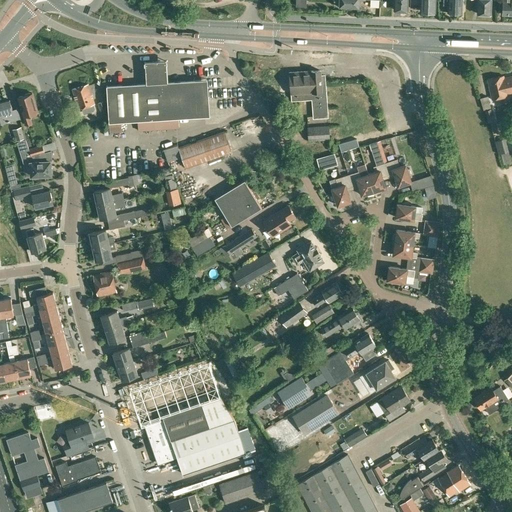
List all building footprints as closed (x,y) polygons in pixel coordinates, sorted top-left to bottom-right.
[(359,0),(340,0),(338,0),(338,6),(340,6),(340,7),(359,8),(359,0)] [(394,0),(394,10),(408,10),(408,0),(394,0)] [(435,0),(420,0),(421,11),(435,11),(435,0)] [(443,0),(443,5),(448,5),(448,12),(462,13),(462,0),(443,0)] [(477,0),(477,14),(491,14),(491,0),(477,0)] [(511,0),(505,0),(506,0),(504,0),(503,0),(503,15),(511,15),(511,0)] [(167,57),(146,58),(148,80),(168,79),(167,57)] [(331,73),(318,72),(317,80),(316,79),(314,79),(314,90),(315,90),(314,97),(321,97),(320,104),(331,104),(332,82),(331,82),(331,73)] [(511,92),(511,76),(505,78),(504,75),(488,79),(492,99),(508,96),(508,93),(511,92)] [(110,123),(178,118),(211,116),(208,79),(107,85),(110,123)] [(92,98),(92,95),(88,84),(72,89),(79,109),(95,104),(93,98),(92,98)] [(31,94),(31,93),(29,93),(25,94),(25,95),(25,96),(19,97),(25,116),(24,117),(27,125),(33,123),(31,116),(34,116),(33,114),(39,112),(33,93),(31,94)] [(0,123),(6,122),(3,114),(14,110),(11,100),(0,103),(0,123)] [(101,113),(105,112),(107,111),(104,102),(98,104),(101,113)] [(493,115),(491,109),(485,110),(488,123),(490,122),(493,133),(498,132),(495,121),(496,121),(494,114),(493,115)] [(308,141),(330,140),(329,125),(307,127),(308,141)] [(16,141),(24,139),(21,127),(13,129),(16,141)] [(233,151),(226,130),(179,147),(179,148),(177,145),(164,150),(168,162),(182,157),(186,168),(233,151)] [(506,138),(495,141),(498,154),(501,154),(508,152),(509,151),(506,138)] [(359,146),(357,139),(339,144),(341,151),(359,146)] [(20,142),(17,143),(23,163),(31,162),(32,174),(32,176),(52,175),(51,161),(45,161),(45,153),(32,156),(30,149),(29,146),(27,140),(20,142)] [(42,145),(30,149),(32,156),(45,153),(42,145)] [(354,155),(361,153),(359,147),(352,149),(354,155)] [(319,169),(338,164),(335,153),(316,158),(319,169)] [(384,163),(389,175),(394,173),(399,186),(411,182),(410,177),(412,176),(410,168),(407,169),(406,164),(400,166),(398,159),(384,163)] [(383,177),(389,175),(384,163),(374,166),(375,172),(368,174),(375,194),(376,193),(382,190),(382,189),(386,187),(383,177)] [(375,194),(368,174),(365,164),(358,166),(359,171),(349,174),(353,187),(359,185),(362,195),(366,194),(367,195),(373,194),(375,194)] [(347,189),(353,187),(349,174),(336,179),(338,186),(332,188),(334,193),(332,194),(334,202),(337,201),(338,206),(351,201),(347,189)] [(133,182),(132,177),(128,178),(128,177),(102,183),(104,189),(95,191),(98,205),(125,199),(124,192),(113,195),(112,188),(129,184),(129,183),(133,182)] [(21,188),(21,187),(20,183),(19,179),(9,181),(10,186),(11,190),(21,188)] [(232,225),(262,207),(245,179),(215,198),(232,225)] [(21,188),(11,190),(17,212),(22,211),(19,199),(32,196),(29,185),(21,187),(21,188)] [(37,207),(54,203),(51,191),(34,195),(37,207)] [(118,214),(116,207),(127,205),(125,199),(98,205),(101,218),(107,217),(108,223),(124,219),(137,217),(137,216),(144,214),(143,209),(118,214)] [(434,201),(436,212),(443,210),(441,199),(434,201)] [(411,205),(411,203),(403,202),(403,204),(398,204),(396,217),(422,221),(423,213),(415,212),(416,206),(411,205)] [(273,237),(291,225),(288,221),(295,217),(288,205),(263,221),(273,237)] [(173,216),(186,213),(185,206),(172,209),(173,216)] [(21,229),(36,225),(34,217),(19,221),(21,229)] [(125,226),(124,220),(124,219),(108,223),(110,229),(125,226)] [(439,229),(440,221),(425,219),(424,227),(439,229)] [(46,237),(57,233),(56,227),(44,231),(45,233),(43,234),(42,232),(36,234),(34,228),(27,230),(29,236),(28,236),(33,251),(47,247),(45,239),(46,239),(46,237)] [(437,237),(439,229),(424,227),(423,234),(437,237)] [(0,236),(9,234),(7,228),(0,229),(0,236)] [(230,254),(240,247),(257,236),(252,228),(222,247),(225,252),(228,251),(230,254)] [(94,246),(115,241),(114,236),(109,237),(107,229),(91,233),(94,246)] [(420,238),(420,233),(397,230),(396,234),(395,234),(393,240),(393,242),(413,245),(414,237),(420,238)] [(204,239),(200,232),(188,240),(197,256),(215,245),(210,236),(204,239)] [(435,238),(433,254),(438,255),(441,239),(435,238)] [(115,241),(94,246),(97,260),(113,256),(111,248),(115,248),(114,242),(115,242),(115,241)] [(316,248),(312,241),(298,250),(299,252),(292,256),(297,264),(304,260),(310,270),(324,261),(320,254),(317,248),(316,248)] [(412,252),(413,245),(393,242),(393,243),(392,250),(394,250),(393,254),(417,258),(417,253),(412,252)] [(140,257),(139,251),(131,253),(131,252),(115,255),(117,262),(132,258),(140,257)] [(241,285),(256,276),(275,265),(268,253),(233,273),(241,285)] [(434,266),(435,258),(420,256),(419,264),(434,266)] [(119,274),(146,268),(144,257),(116,263),(119,274)] [(433,274),(434,266),(419,264),(418,272),(433,274)] [(414,277),(415,270),(389,266),(388,280),(392,280),(392,283),(400,284),(401,282),(406,282),(406,276),(414,277)] [(99,295),(117,290),(113,271),(95,275),(99,295)] [(308,290),(297,273),(276,286),(281,294),(288,290),(294,299),(308,290)] [(343,286),(340,281),(337,283),(336,281),(322,290),(324,292),(313,299),(317,306),(328,299),(330,301),(343,293),(340,288),(343,286)] [(23,301),(24,308),(25,313),(57,304),(54,292),(47,294),(45,286),(29,291),(30,296),(37,294),(38,296),(40,303),(32,305),(32,306),(31,306),(29,299),(23,301)] [(12,298),(0,299),(0,304),(4,331),(5,338),(9,337),(7,321),(6,316),(14,315),(12,298)] [(104,302),(105,310),(117,308),(116,301),(104,302)] [(123,311),(139,307),(137,301),(122,304),(123,311)] [(286,327),(308,312),(300,301),(278,316),(286,327)] [(57,304),(25,313),(26,317),(35,315),(42,313),(44,320),(60,316),(57,304)] [(353,327),(364,320),(359,313),(356,312),(352,307),(339,315),(320,327),(326,337),(345,325),(346,328),(352,324),(353,327)] [(107,328),(122,324),(118,310),(102,315),(107,328)] [(47,332),(63,328),(60,316),(44,320),(47,332)] [(111,342),(126,337),(122,324),(107,328),(111,342)] [(51,344),(66,340),(63,328),(47,332),(51,344)] [(131,341),(146,336),(144,331),(129,335),(131,341)] [(157,340),(167,337),(165,331),(155,334),(146,337),(146,336),(131,341),(133,347),(157,340)] [(376,353),(373,347),(376,345),(368,333),(355,341),(355,342),(345,348),(341,350),(346,359),(350,356),(351,357),(361,350),(366,359),(376,353)] [(19,376),(13,346),(12,346),(10,340),(6,341),(10,361),(4,363),(7,379),(19,376)] [(66,340),(51,344),(54,356),(70,352),(66,340)] [(322,358),(336,349),(331,340),(316,348),(322,358)] [(119,366),(134,361),(130,347),(114,352),(119,366)] [(345,359),(346,359),(341,350),(317,365),(322,372),(306,383),(301,376),(277,391),(288,409),(313,394),(310,390),(327,380),(331,387),(353,372),(345,359)] [(54,356),(47,358),(48,363),(55,361),(57,369),(73,364),(70,352),(54,356)] [(20,359),(16,360),(19,376),(32,373),(31,367),(28,357),(20,359)] [(394,367),(389,359),(386,361),(386,360),(361,376),(371,391),(395,376),(391,369),(394,367)] [(123,379),(138,374),(134,361),(119,366),(123,379)] [(143,378),(158,373),(156,367),(141,372),(143,378)] [(162,414),(200,401),(189,370),(174,375),(176,382),(142,394),(148,412),(150,411),(153,419),(162,416),(162,414)] [(390,419),(405,409),(402,404),(410,399),(401,385),(378,400),(390,419)] [(509,399),(500,386),(493,390),(491,387),(474,398),(481,409),(485,407),(489,414),(502,405),(501,404),(509,399)] [(304,435),(339,413),(327,394),(292,415),(304,435)] [(162,414),(162,416),(163,419),(146,425),(159,463),(177,457),(183,474),(246,452),(234,418),(221,396),(201,403),(200,401),(162,414)] [(264,406),(267,412),(273,409),(269,403),(264,406)] [(415,412),(405,417),(407,422),(418,418),(415,412)] [(67,455),(83,450),(80,443),(94,438),(89,422),(67,430),(71,443),(64,445),(67,455)] [(326,435),(335,430),(332,425),(323,430),(326,435)] [(340,428),(330,434),(333,439),(343,432),(340,428)] [(32,440),(29,432),(7,439),(13,455),(24,451),(28,460),(15,465),(24,490),(29,488),(30,490),(35,489),(35,486),(41,485),(37,475),(49,471),(44,457),(38,459),(38,457),(34,458),(31,449),(41,446),(38,438),(32,440)] [(354,432),(344,439),(345,440),(348,445),(349,447),(359,440),(354,432)] [(425,459),(426,458),(440,449),(433,439),(422,446),(419,441),(409,447),(403,451),(408,457),(414,454),(419,450),(425,459)] [(300,450),(298,446),(289,451),(291,455),(300,450)] [(440,449),(426,458),(432,466),(419,474),(424,481),(440,471),(436,466),(448,459),(441,448),(440,449)] [(313,511),(379,511),(348,455),(297,483),(313,511)] [(101,471),(96,456),(68,466),(66,461),(56,465),(63,486),(78,480),(78,479),(101,471)] [(382,469),(392,463),(389,459),(379,464),(382,469)] [(459,490),(470,483),(458,465),(447,471),(448,473),(439,478),(449,495),(458,489),(459,490)] [(381,484),(386,482),(377,466),(372,469),(381,484)] [(373,486),(379,483),(371,468),(365,471),(373,486)] [(260,478),(258,471),(220,484),(226,503),(264,490),(264,489),(269,488),(265,476),(260,478)] [(423,485),(418,476),(411,480),(410,478),(408,481),(405,484),(402,488),(400,492),(400,495),(402,498),(423,485)] [(61,511),(79,511),(113,501),(107,482),(57,498),(61,511)] [(429,501),(436,496),(429,486),(423,490),(429,501)] [(171,511),(193,511),(193,510),(199,508),(195,493),(169,502),(171,511)] [(418,511),(410,498),(398,505),(402,511),(418,511)]
